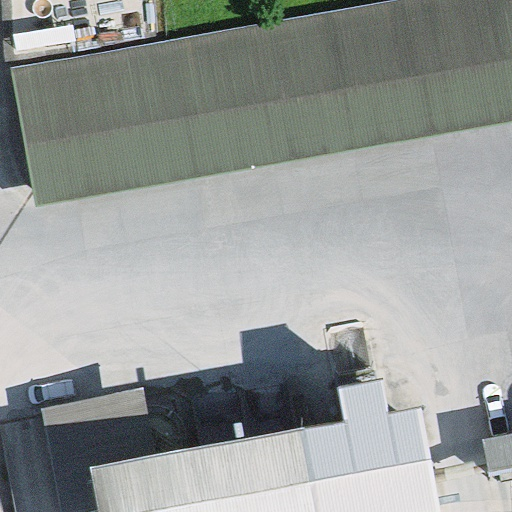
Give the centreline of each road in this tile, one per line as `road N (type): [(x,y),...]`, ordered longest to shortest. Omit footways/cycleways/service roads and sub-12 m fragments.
road 1 (unclassified): [(0,263),(511,219)]
road 2 (unknown): [(0,30),(65,261)]
